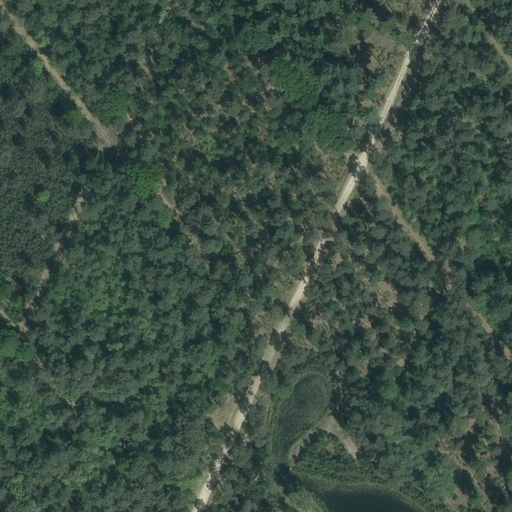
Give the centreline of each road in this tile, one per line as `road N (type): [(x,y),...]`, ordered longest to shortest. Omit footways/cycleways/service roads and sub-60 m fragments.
road 1 (track): [(438,0),(197,511)]
road 2 (track): [(511,372),(216,0)]
road 3 (track): [(0,10),(271,352)]
road 4 (track): [(0,376),(174,0)]
road 5 (track): [(152,511),(0,315)]
